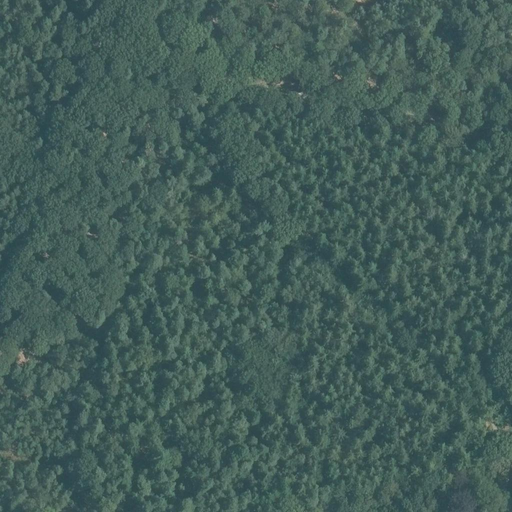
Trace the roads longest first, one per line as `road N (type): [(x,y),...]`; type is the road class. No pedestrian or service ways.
road 1 (track): [(171,0),(0,375)]
road 2 (track): [(511,125),(437,120),(214,76),(170,46),(137,9)]
